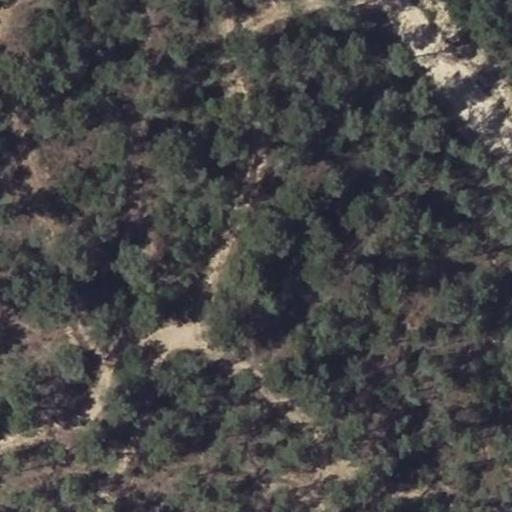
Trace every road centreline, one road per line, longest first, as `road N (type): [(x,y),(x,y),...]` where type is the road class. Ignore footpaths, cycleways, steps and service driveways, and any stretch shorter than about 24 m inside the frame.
road 1 (track): [(443,511),(340,460),(249,368),(171,330),(142,425),(95,511)]
road 2 (track): [(341,0),(241,17),(229,67),(256,149),(253,187),(190,324),(97,353)]
road 3 (track): [(0,60),(101,364),(104,403),(84,426),(0,457)]
road 4 (track): [(404,0),(511,135)]
